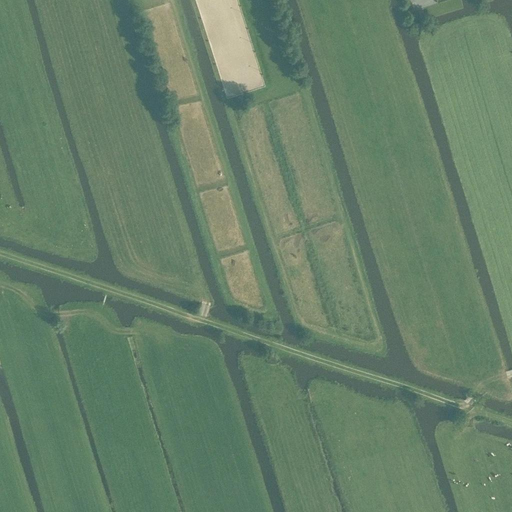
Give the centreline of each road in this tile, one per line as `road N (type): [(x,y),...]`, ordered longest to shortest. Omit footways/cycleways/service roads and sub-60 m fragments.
road 1 (track): [(511,422),(0,253)]
road 2 (track): [(140,332),(110,329),(80,312),(39,313),(0,285)]
